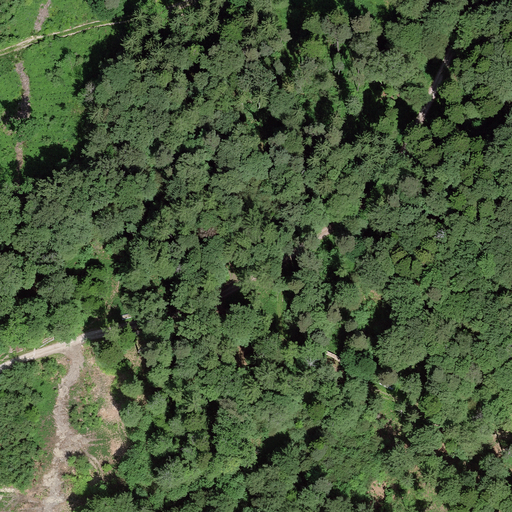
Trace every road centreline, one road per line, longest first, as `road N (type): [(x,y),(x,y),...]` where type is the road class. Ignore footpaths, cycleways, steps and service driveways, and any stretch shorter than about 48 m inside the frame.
road 1 (track): [(474,0),(400,160),(335,224),(216,297),(0,367)]
road 2 (track): [(0,52),(198,0)]
